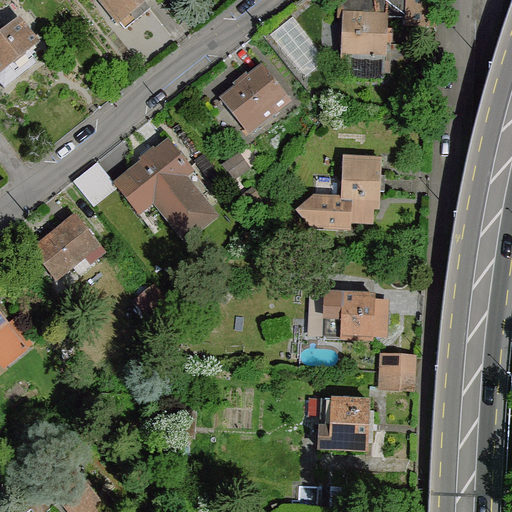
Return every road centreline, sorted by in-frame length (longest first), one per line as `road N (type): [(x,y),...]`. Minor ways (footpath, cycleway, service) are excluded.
road 1 (primary): [(511,61),(464,269),(447,511)]
road 2 (residential): [(269,0),(0,218)]
road 3 (primary): [(483,511),(491,343),(511,202)]
